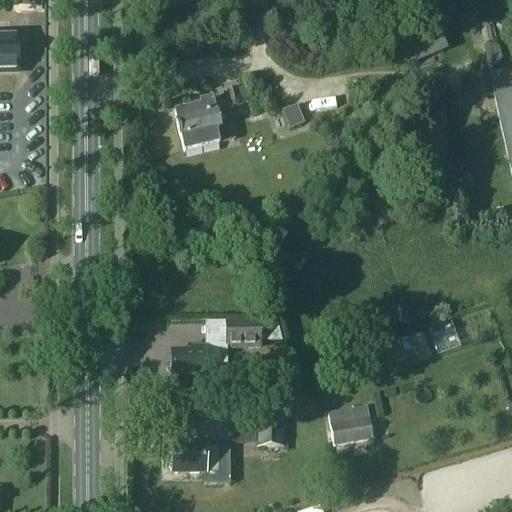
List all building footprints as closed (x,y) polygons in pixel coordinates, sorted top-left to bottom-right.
[(0,39),(0,73),(17,73),(17,39),(0,39)] [(493,97),(511,92),(511,69),(488,75),(493,97)] [(232,133),(226,110),(240,107),(236,90),(226,93),(228,103),(213,107),(212,103),(200,106),(199,101),(196,100),(185,102),(183,105),(185,113),(174,116),(183,156),(219,147),(217,138),(232,133)] [(511,92),(493,97),(511,180),(511,92)] [(303,129),(298,112),(285,116),(290,133),(303,129)] [(229,350),(263,350),(262,324),(228,324),(229,350)] [(397,373),(416,366),(407,341),(388,349),(397,373)] [(171,366),(169,368),(169,374),(171,377),(171,379),(205,379),(205,366),(215,366),(215,349),(205,350),(205,349),(191,349),(191,353),(171,353),(171,366)] [(295,387),(310,381),(305,369),(290,376),(295,387)] [(327,414),(332,448),(372,442),(367,408),(327,414)] [(256,414),(256,448),(282,448),(283,414),(256,414)] [(169,464),(169,470),(171,471),(171,475),(203,475),(203,474),(217,474),(217,451),(204,451),(204,449),(171,449),(171,462),(169,464)]
